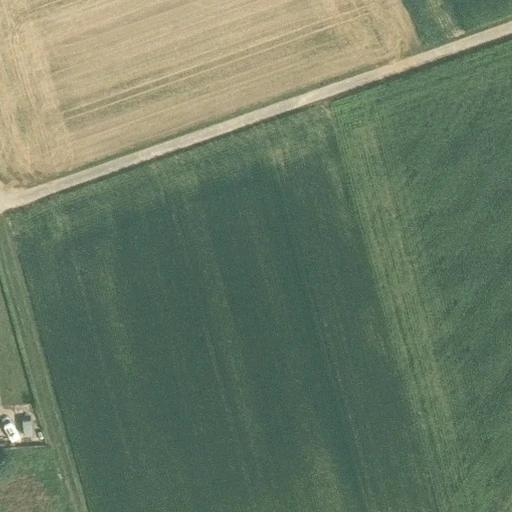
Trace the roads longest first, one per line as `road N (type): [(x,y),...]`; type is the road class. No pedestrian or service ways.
road 1 (track): [(511,37),(2,215),(0,205)]
road 2 (track): [(86,511),(2,215)]
